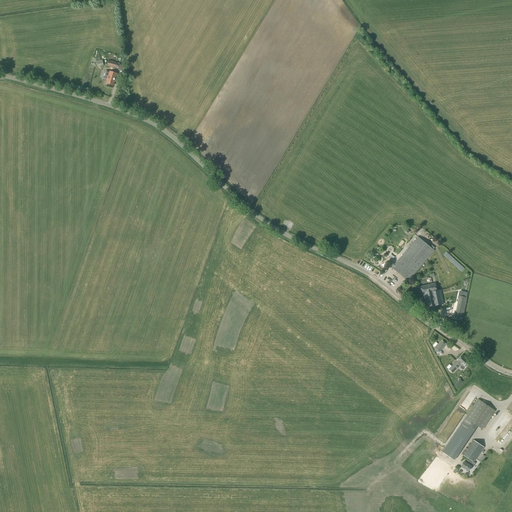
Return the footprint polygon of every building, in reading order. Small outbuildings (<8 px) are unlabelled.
[(117,70),(119,63),(109,60),(107,66),(117,70)] [(118,70),(123,72),(121,76),(125,77),(126,73),(124,72),(126,67),(120,65),(118,70)] [(106,79),(105,83),(113,86),(114,82),(115,82),(117,74),(109,72),(107,80),(106,79)] [(408,282),(434,251),(418,237),(391,268),(408,282)] [(436,291),(435,284),(420,287),(423,297),(426,308),(443,305),(440,290),(436,291)] [(459,296),(457,304),(465,306),(467,298),(459,296)] [(470,363),(462,355),(457,361),(457,360),(448,370),(452,374),(457,368),(461,364),(465,368),(470,363)] [(482,430),(495,411),(478,399),(442,452),(454,460),(477,426),(482,430)] [(474,463),(484,447),(473,440),(467,449),(466,448),(461,454),(468,459),(465,463),(464,462),(461,467),(468,471),(471,467),(469,465),(472,462),(474,463)]
